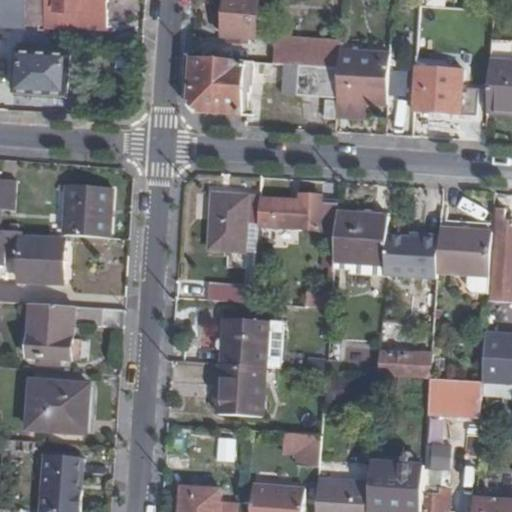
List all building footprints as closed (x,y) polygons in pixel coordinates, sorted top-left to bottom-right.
[(0,0),(0,20),(14,22),(15,19),(26,20),(27,0),(0,0)] [(27,0),(26,20),(38,20),(76,23),(76,25),(111,27),(112,0),(27,0)] [(256,38),(257,0),(227,0),(226,36),(230,36),(256,38)] [(342,53),(342,43),(277,39),(275,63),(284,64),(340,68),(342,53)] [(511,41),(494,40),(492,62),(511,63),(511,41)] [(19,49),(17,91),(71,93),(73,52),(19,49)] [(338,97),(337,118),(364,119),(365,104),(388,106),(391,56),(342,53),(340,68),(338,97)] [(122,88),(123,54),(111,54),(110,88),(122,88)] [(245,61),(194,58),(192,106),(196,111),(242,113),(245,61)] [(511,63),(492,62),(489,112),(511,113),(511,63)] [(282,93),(338,97),(340,68),(284,64),(282,93)] [(476,113),(477,90),(463,89),(463,73),(420,70),(418,110),(476,113)] [(337,99),(328,99),(327,119),(336,119),(337,99)] [(17,211),(19,181),(0,180),(0,209),(6,210),(17,211)] [(65,236),(109,239),(112,189),(69,186),(65,236)] [(259,225),(261,199),(251,199),(251,197),(215,195),(211,250),(246,252),(248,225),(259,225)] [(338,232),(339,214),(340,206),(324,205),(324,201),(324,196),(301,195),(301,203),(274,201),(273,228),(338,232)] [(507,209),(496,208),(495,235),(492,276),(490,302),(511,302),(511,223),(507,223),(507,209)] [(388,238),(389,218),(339,214),(338,232),(336,258),(371,260),(371,257),(387,258),(388,238)] [(492,276),(495,235),(443,231),(443,236),(443,238),(440,273),(492,276)] [(5,232),(0,232),(0,264),(19,265),(19,281),(62,283),(64,241),(20,239),(21,233),(5,232)] [(416,239),(388,238),(387,258),(386,274),(440,278),(440,273),(443,238),(426,237),(426,240),(416,239)] [(386,274),(387,258),(371,257),(371,260),(336,258),(335,270),(351,271),(351,275),(386,277),(386,274)] [(0,303),(17,305),(17,287),(0,286),(0,303)] [(212,287),(211,301),(254,304),(255,289),(212,287)] [(308,308),(333,310),(334,295),(309,294),(308,308)] [(74,326),(102,327),(103,310),(34,306),(31,356),(70,358),(74,326)] [(102,327),(124,329),(125,311),(103,310),(102,327)] [(227,322),(224,366),(227,366),(267,369),(284,371),(285,324),(227,322)] [(487,343),(484,384),(504,386),(506,386),(509,344),(487,343)] [(435,354),(381,351),(379,374),(433,378),(435,354)] [(312,373),(329,374),(329,361),(313,361),(312,373)] [(226,398),(221,398),(220,414),(264,416),(267,369),(227,366),(226,398)] [(311,394),(327,394),(329,374),(312,373),(311,394)] [(326,409),(326,414),(358,416),(359,396),(376,397),(377,377),(329,374),(327,394),(326,409)] [(484,384),(433,380),(430,413),(482,416),(484,395),(484,384)] [(87,434),(90,387),(34,382),(31,430),(87,434)] [(504,397),(504,386),(484,384),(484,395),(504,397)] [(305,408),(326,409),(327,394),(311,394),(306,393),(305,408)] [(325,436),(287,433),(286,454),(295,455),(299,460),(299,466),(323,468),(325,436)] [(432,469),(453,470),(455,445),(433,444),(432,469)] [(34,505),(37,453),(9,452),(9,469),(18,470),(17,504),(34,505)] [(82,477),(83,459),(44,457),(41,511),(80,511),(81,490),(77,490),(78,477),(82,477)] [(370,511),(423,511),(427,467),(374,464),(373,482),(370,511)] [(260,511),(306,511),(308,476),(263,471),(260,511)] [(322,479),(319,511),(370,511),(373,482),(322,479)] [(427,511),(442,511),(443,510),(452,510),(453,488),(443,488),(442,494),(429,494),(427,511)] [(220,511),(221,492),(185,490),(183,511),(220,511)]
